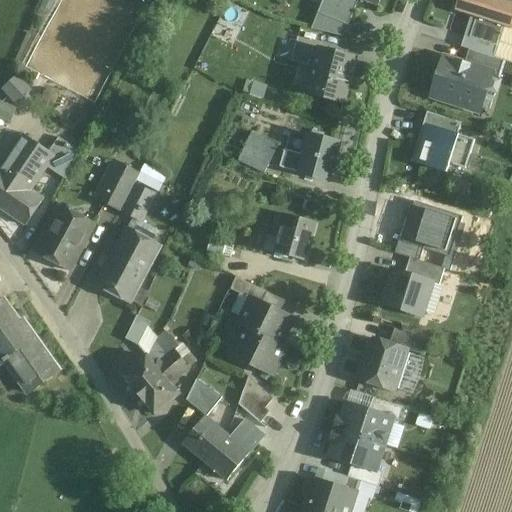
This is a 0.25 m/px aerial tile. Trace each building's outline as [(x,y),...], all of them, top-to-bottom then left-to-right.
[(459,0),(455,12),(476,19),(470,39),(497,47),(503,27),(511,30),(511,3),(500,0),(459,0)] [(470,39),(465,37),(461,48),(469,51),(498,60),(502,49),(497,47),(470,39)] [(355,58),(317,49),(295,44),(290,63),(308,68),(309,63),(314,64),(306,96),(343,105),(355,58)] [(498,60),(469,51),(465,65),(491,74),(491,76),(498,78),(504,62),(498,60)] [(465,65),(444,59),(432,97),(448,102),(454,100),(472,106),(478,102),(481,109),(489,111),(495,95),(486,92),(491,76),(491,74),(465,65)] [(19,73),(2,88),(16,103),(33,89),(19,73)] [(458,135),(428,126),(432,114),(427,113),(411,163),(413,164),(413,163),(447,174),(450,165),(466,170),(475,141),(458,135)] [(21,114),(11,129),(18,134),(28,119),(21,114)] [(462,124),(432,114),(428,126),(458,135),(462,124)] [(278,148),(252,135),(238,162),(265,175),(278,148)] [(339,144),(307,135),(302,155),(285,150),(280,168),(284,170),(329,182),(339,144)] [(80,151),(59,137),(47,153),(53,157),(46,167),(65,180),(80,151)] [(25,138),(0,174),(0,209),(26,227),(44,200),(30,191),(46,167),(53,157),(47,153),(25,138)] [(138,179),(113,166),(97,199),(121,211),(138,179)] [(157,195),(135,184),(121,212),(143,223),(157,195)] [(96,225),(63,208),(39,253),(72,271),(96,225)] [(315,225),(283,216),(276,240),(278,240),(274,255),(305,263),(315,225)] [(128,229),(98,286),(129,304),(159,247),(128,229)] [(233,249),(210,242),(207,253),(230,259),(233,249)] [(445,270),(410,259),(406,274),(433,283),(433,284),(436,286),(439,286),(445,270)] [(406,274),(396,271),(390,291),(387,290),(382,305),(422,318),(423,314),(431,316),(435,314),(442,291),(440,287),(439,286),(436,286),(433,284),(433,283),(406,274)] [(268,293),(236,278),(231,291),(251,300),(252,299),(263,304),(268,293)] [(263,304),(252,299),(251,300),(238,327),(244,329),(280,346),(280,345),(293,319),(263,304)] [(26,331),(4,300),(0,303),(0,354),(4,360),(4,361),(5,362),(2,364),(3,365),(9,361),(31,391),(28,394),(28,395),(60,372),(30,329),(26,331)] [(148,324),(136,318),(124,341),(137,347),(148,324)] [(280,346),(244,329),(231,356),(273,375),(286,348),(280,345),(280,346)] [(429,341),(395,330),(390,345),(407,350),(407,351),(424,356),(429,341)] [(180,351),(164,332),(153,341),(169,360),(174,356),(180,351)] [(390,345),(375,340),(368,364),(364,362),(358,381),(394,392),(407,351),(407,350),(390,345)] [(144,364),(124,381),(138,398),(180,362),(174,356),(169,360),(153,374),(144,364)] [(180,362),(138,398),(154,416),(175,398),(167,389),(188,371),(180,362)] [(274,400),(249,378),(244,392),(265,410),(266,410),(274,400)] [(220,401),(196,381),(185,404),(205,420),(206,419),(220,401)] [(265,410),(244,392),(239,406),(261,424),(270,414),(266,410),(265,410)] [(404,408),(374,398),(370,412),(394,419),(394,421),(400,423),(404,408)] [(370,412),(345,404),(341,417),(339,416),(338,418),(339,418),(335,429),(335,430),(385,446),(394,421),(394,419),(370,412)] [(205,420),(184,446),(205,463),(228,435),(206,419),(205,420)] [(261,438),(246,426),(234,441),(249,453),(261,438)] [(385,446),(335,430),(334,430),(335,431),(331,442),(330,443),(332,444),(328,457),(352,465),(377,473),(377,471),(385,446)] [(228,435),(205,463),(226,480),(249,453),(234,441),(228,435)] [(377,473),(352,465),(348,478),(359,482),(378,488),(383,473),(377,471),(377,473)] [(359,482),(348,478),(344,490),(356,493),(359,482)] [(344,490),(314,480),(305,508),(315,511),(349,511),(356,493),(344,490)] [(400,494),(397,509),(419,511),(421,497),(400,494)]
